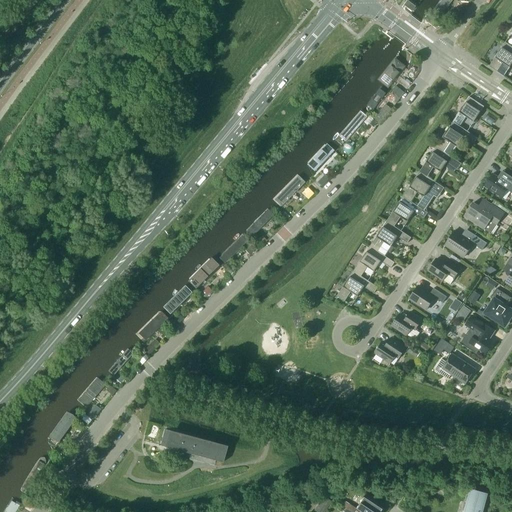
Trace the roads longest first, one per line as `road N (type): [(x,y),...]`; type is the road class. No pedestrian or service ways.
road 1 (residential): [(39,511),(123,396),(387,127),(440,56)]
road 2 (primary): [(0,400),(344,0)]
road 3 (residential): [(370,329),(511,119)]
